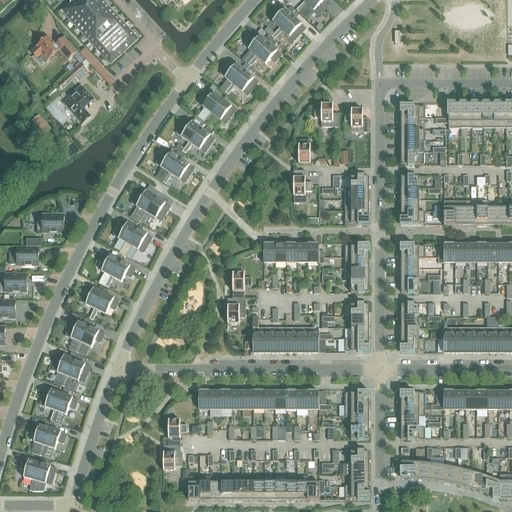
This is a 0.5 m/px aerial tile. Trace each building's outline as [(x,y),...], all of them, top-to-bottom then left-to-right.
[(74,0),(61,12),(110,65),(138,40),(102,0),(74,0)] [(327,0),(311,0),(306,5),(308,6),(314,13),(318,17),(324,12),(331,5),(327,0)] [(278,18),(273,23),(280,30),(281,31),(294,18),(293,17),(296,15),(297,13),(291,7),(288,9),(290,11),(289,13),(281,6),(274,13),(278,18)] [(281,31),(283,32),(294,43),(307,30),(294,18),(281,31)] [(268,28),(265,32),(270,37),(273,33),(268,28)] [(251,52),(256,57),(257,58),(269,45),(267,43),(256,33),(244,47),(251,52)] [(32,53),(37,59),(40,57),(46,63),(60,51),(68,61),(77,53),(64,38),(55,46),(48,38),(32,53)] [(282,56),(269,45),(257,58),(259,60),(266,66),(271,60),(275,64),(282,56)] [(117,83),(86,48),(81,53),(112,88),(117,83)] [(251,52),(242,61),(248,66),(249,65),(252,61),(256,57),(251,52)] [(221,75),(233,85),(234,86),(246,72),(245,72),(249,68),(246,65),(242,69),(232,61),(221,75)] [(76,80),(79,83),(91,72),(83,63),(58,85),(63,92),(76,80)] [(234,86),(236,88),(248,98),(259,84),(246,72),(234,86)] [(64,104),(83,125),(91,118),(84,110),(95,101),(82,87),(69,98),(70,99),(64,104)] [(210,114),(212,115),(223,101),(209,90),(203,98),(208,102),(203,108),(210,114)] [(12,93),(7,97),(11,102),(16,98),(12,93)] [(212,115),(214,116),(226,126),(237,112),(223,101),(212,115)] [(322,110),(315,110),(315,119),(322,120),(322,129),(339,129),(339,115),(333,115),(333,106),(322,106),(322,110)] [(460,130),(460,106),(460,107),(449,107),(449,108),(448,108),(448,130),(460,130)] [(472,106),(460,106),(460,130),(472,130),(472,106)] [(483,106),(472,106),(472,130),(483,130),(483,106)] [(495,106),(483,106),(483,130),(495,130),(495,106)] [(506,106),(495,106),(495,130),(506,130),(506,106)] [(402,108),(402,120),(425,120),(425,108),(405,108),(402,108)] [(344,116),(344,125),(351,125),(351,134),(369,134),(369,120),(363,120),(363,111),(351,111),(351,116),(344,116)] [(30,124),(42,137),(51,129),(39,116),(30,124)] [(189,144),(191,145),(201,130),(205,125),(195,118),(191,123),(187,120),(177,134),(189,144)] [(402,120),(402,131),(425,131),(419,131),(419,120),(425,120),(402,120)] [(208,127),(205,131),(212,136),(214,132),(208,127)] [(201,130),(191,145),(192,146),(205,155),(216,140),(201,130)] [(402,131),(402,143),(425,143),(425,131),(402,131)] [(299,165),(311,165),(311,142),(299,142),(299,165)] [(402,143),(402,154),(424,154),(424,143),(425,143),(402,143)] [(189,150),(186,148),(185,150),(179,145),(176,149),(182,154),(183,152),(186,155),(189,150)] [(166,150),(156,165),(162,169),(156,178),(163,183),(166,178),(169,174),(171,175),(181,160),(166,150)] [(406,166),(419,166),(424,166),(424,155),(424,154),(402,154),(402,166),(403,166),(406,166)] [(181,160),(171,175),(172,176),(185,185),(195,170),(181,160)] [(306,172),(294,172),(294,205),(295,205),(295,203),(306,203),(306,193),(313,193),(313,184),(306,184),(306,172)] [(351,178),(351,190),(369,190),(369,184),(369,179),(365,179),(365,178),(351,178)] [(402,178),(402,190),(419,190),(419,178),(402,178)] [(132,205),(145,213),(146,214),(156,198),(154,197),(141,189),(132,205)] [(345,190),(345,202),(369,202),(369,190),(351,190),(345,190)] [(402,190),(402,202),(419,202),(419,190),(402,190)] [(159,200),(156,198),(146,214),(148,215),(161,223),(171,208),(159,200)] [(345,202),(345,213),(369,213),(369,202),(345,202)] [(402,202),(402,213),(425,213),(419,213),(419,202),(402,202)] [(444,227),(456,227),(456,203),(444,203),(444,227)] [(456,203),(456,227),(466,227),(466,203),(456,203)] [(477,203),(466,203),(466,227),(477,227),(477,203)] [(488,227),(488,209),(488,203),(478,203),(477,203),(477,227),(488,227)] [(509,209),(499,209),(499,227),(510,227),(510,203),(509,203),(509,209)] [(499,209),(488,209),(488,227),(499,227),(499,209)] [(369,213),(345,213),(345,225),(369,225),(369,213)] [(425,213),(402,213),(402,225),(425,225),(425,213)] [(42,232),(42,234),(64,234),(64,216),(42,216),(42,219),(37,219),(37,232),(42,232)] [(113,237),(127,245),(129,246),(138,230),(122,221),(113,237)] [(127,245),(124,250),(128,252),(131,247),(144,255),(153,239),(138,230),(129,246),(127,245)] [(264,264),(275,264),(275,245),(264,245),(264,264)] [(275,264),(286,264),(286,245),(275,245),(275,264)] [(286,245),(286,264),(297,264),(297,245),(286,245)] [(308,245),(297,245),(297,264),(308,264),(308,245)] [(319,245),(308,245),(308,264),(319,264),(319,245)] [(444,264),(455,264),(455,246),(444,246),(444,264)] [(455,264),(466,264),(466,246),(455,246),(455,264)] [(466,264),(477,264),(477,246),(466,246),(466,264)] [(477,264),(488,264),(488,246),(477,246),(477,264)] [(488,264),(499,264),(499,246),(488,246),(488,264)] [(499,264),(510,264),(510,246),(499,246),(499,264)] [(345,248),(345,259),(369,259),(369,248),(345,248)] [(402,248),(402,260),(425,260),(425,248),(402,248)] [(17,249),(17,267),(39,267),(39,249),(17,249)] [(123,257),(119,255),(114,252),(112,255),(121,260),(123,257)] [(102,273),(110,277),(112,278),(120,262),(105,254),(100,263),(105,266),(102,273)] [(345,259),(345,271),(369,271),(369,259),(345,259)] [(402,260),(402,271),(419,271),(419,260),(425,260),(402,260)] [(110,277),(108,282),(111,284),(114,279),(122,284),(126,277),(131,280),(136,270),(120,262),(112,278),(110,277)] [(345,271),(345,282),(369,282),(369,271),(345,271)] [(402,271),(402,282),(419,282),(419,271),(402,271)] [(245,279),(245,274),(233,274),(233,300),(240,300),(245,300),(245,288),(252,288),(252,279),(245,279)] [(0,290),(5,291),(5,294),(27,294),(27,275),(5,275),(5,278),(0,278),(0,286),(0,290)] [(369,282),(345,282),(351,282),(351,294),(369,294),(369,282)] [(419,282),(402,282),(402,294),(419,294),(419,282)] [(80,303),(94,310),(96,311),(104,295),(88,287),(80,303)] [(94,310),(92,315),(96,317),(98,312),(107,316),(110,309),(115,312),(120,302),(104,295),(96,311),(94,310)] [(228,300),(228,326),(240,326),(240,319),(246,319),(246,300),(245,300),(240,300),(233,300),(228,300)] [(0,301),(0,320),(16,320),(16,302),(0,301)] [(351,306),(351,318),(369,318),(369,306),(351,306)] [(402,306),(402,318),(419,318),(419,306),(402,306)] [(253,354),(265,354),(265,329),(259,329),(259,318),(253,318),(253,354)] [(351,318),(351,330),(369,330),(369,318),(351,318)] [(402,318),(402,329),(419,329),(419,318),(402,318)] [(487,355),(498,355),(498,330),(499,330),(499,319),(490,319),(487,319),(487,330),(487,355)] [(73,321),(66,337),(71,340),(73,341),(69,351),(75,354),(78,349),(80,343),(82,344),(89,328),(91,323),(85,320),(83,324),(87,326),(87,327),(73,321)] [(80,343),(78,349),(82,350),(79,355),(86,358),(90,348),(92,349),(95,342),(101,345),(105,335),(89,328),(82,344),(80,343)] [(265,354),(275,354),(275,329),(265,329),(265,354)] [(275,354),(286,354),(286,329),(275,329),(275,354)] [(286,354),(297,354),(297,329),(286,329),(286,354)] [(297,354),(308,354),(308,329),(297,329),(297,354)] [(308,329),(308,354),(319,354),(319,329),(308,329)] [(402,329),(402,341),(425,341),(419,341),(419,329),(402,329)] [(345,340),(345,341),(369,341),(369,330),(351,330),(351,340),(345,340)] [(444,355),(455,355),(455,330),(444,330),(444,355)] [(455,355),(465,355),(465,330),(455,330),(455,355)] [(465,355),(476,355),(476,330),(465,330),(465,355)] [(476,355),(487,355),(487,330),(476,330),(476,355)] [(498,355),(509,355),(509,330),(498,330),(498,355)] [(369,341),(345,341),(345,353),(369,353),(369,341)] [(425,341),(402,341),(402,353),(425,353),(425,341)] [(52,372),(66,377),(68,378),(75,361),(69,359),(59,355),(52,372)] [(66,377),(64,382),(68,384),(70,379),(79,382),(82,375),(87,378),(91,368),(75,361),(68,378),(66,377)] [(66,389),(66,390),(73,393),(75,387),(68,384),(66,389)] [(40,406),(54,412),(56,412),(62,395),(46,389),(40,406)] [(210,411),(210,392),(209,392),(208,392),(201,392),(200,392),(199,392),(199,411),(210,411)] [(221,392),(210,392),(210,411),(221,411),(221,392)] [(221,392),(221,411),(232,411),(232,392),(231,392),(229,392),(222,392),(221,392)] [(243,392),(232,392),(232,411),(243,411),(243,392)] [(253,392),(243,392),(243,411),(253,411),(253,392)] [(254,392),(253,392),(253,411),(264,411),(264,392),(263,392),(262,392),(255,392),(254,392)] [(275,392),(264,392),(264,411),(275,411),(275,392)] [(286,392),(275,392),(275,411),(286,411),(286,392)] [(294,392),(286,392),(286,411),(297,411),(297,392),(295,392),(294,392)] [(308,392),(297,392),(297,411),(308,411),(308,392)] [(316,392),(308,392),(308,411),(319,411),(319,392),(317,392),(316,392)] [(444,411),(455,411),(455,392),(444,392),(444,411)] [(455,411),(466,411),(466,392),(455,392),(455,411)] [(466,411),(477,411),(477,393),(466,392),(466,411)] [(477,411),(488,411),(488,393),(477,393),(477,411)] [(488,411),(498,411),(499,393),(488,393),(488,411)] [(498,411),(509,411),(509,393),(499,393),(498,411)] [(402,394),(402,406),(425,406),(425,394),(402,394)] [(54,412),(52,417),(56,418),(58,413),(67,416),(69,409),(75,411),(79,401),(62,395),(56,412),(54,412)] [(345,395),(345,406),(369,407),(369,395),(345,395)] [(345,406),(345,418),(369,418),(369,407),(345,406)] [(402,406),(402,418),(425,418),(425,406),(402,406)] [(351,418),(351,429),(369,429),(369,418),(345,418),(351,418)] [(402,418),(402,429),(425,429),(419,429),(419,418),(425,418),(402,418)] [(181,421),(169,422),(169,447),(181,447),(181,435),(188,435),(188,426),(181,426),(181,421)] [(45,447),(50,430),(52,425),(45,423),(43,428),(34,424),(31,434),(36,436),(34,443),(43,446),(45,447)] [(369,429),(351,429),(351,441),(369,441),(369,429)] [(425,429),(402,429),(402,441),(425,441),(425,429)] [(43,446),(41,452),(45,453),(47,448),(56,451),(58,443),(64,445),(67,435),(50,430),(45,447),(43,446)] [(351,453),(351,465),(369,465),(369,453),(351,453)] [(176,459),(176,454),(164,454),(164,473),(176,473),(176,468),(183,468),(183,459),(176,459)] [(23,460),(20,470),(26,472),(24,479),(33,481),(35,482),(40,465),(23,460)] [(409,479),(416,480),(416,463),(407,463),(401,463),(401,478),(405,479),(406,479),(409,479)] [(429,481),(430,481),(430,464),(416,463),(416,480),(424,480),(425,480),(426,480),(427,480),(429,480),(429,481)] [(443,483),(444,483),(444,466),(430,464),(430,481),(438,482),(440,482),(441,482),(443,482),(443,483)] [(33,481),(31,487),(35,488),(34,493),(39,493),(41,484),(46,485),(52,487),(57,470),(40,465),(35,482),(33,481)] [(351,465),(351,477),(369,477),(369,465),(351,465)] [(457,486),(458,486),(458,469),(444,466),(444,483),(452,485),(454,485),(455,485),(455,484),(457,484),(457,486)] [(471,490),(472,490),(472,473),(458,469),(458,486),(466,488),(467,488),(468,488),(469,488),(471,488),(471,490)] [(485,494),(486,495),(486,477),(472,473),(472,490),(475,491),(477,492),(479,492),(481,492),(482,492),(485,492),(485,494)] [(500,500),(501,500),(501,476),(500,476),(500,482),(486,477),(486,495),(488,495),(490,496),(491,497),(493,497),(495,497),(497,498),(500,498),(500,500)] [(501,500),(511,500),(511,476),(501,476),(501,500)] [(221,477),(221,483),(221,501),(232,501),(232,477),(221,477)] [(233,477),(232,477),(232,501),(243,501),(243,483),(233,483),(233,477)] [(243,477),(243,483),(243,501),(254,501),(254,483),(254,477),(243,477)] [(286,477),(286,483),(286,501),(297,501),(297,485),(297,483),(297,477),(286,477)] [(345,488),(369,488),(369,477),(351,477),(351,488),(345,488)] [(199,501),(199,483),(189,483),(189,501),(199,501)] [(210,483),(199,483),(199,501),(210,501),(210,483)] [(221,483),(210,483),(210,501),(221,501),(221,483)] [(265,483),(254,483),(254,501),(265,501),(265,483)] [(276,483),(265,483),(265,501),(276,501),(276,483)] [(286,483),(276,483),(276,501),(286,501),(286,483)] [(308,483),(297,483),(297,501),(308,501),(308,483)] [(319,483),(308,483),(308,501),(319,501),(319,483)] [(369,488),(345,488),(345,500),(369,500),(369,488)]
